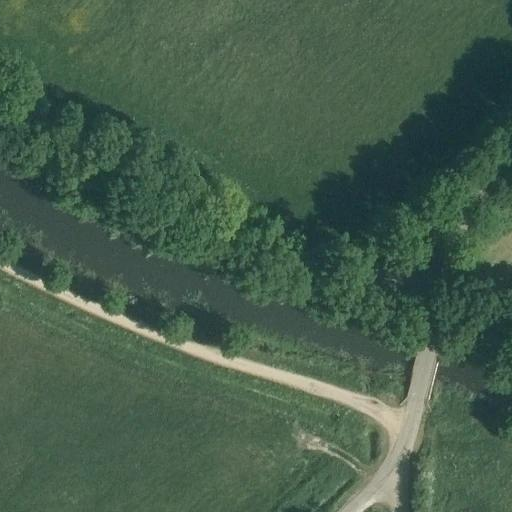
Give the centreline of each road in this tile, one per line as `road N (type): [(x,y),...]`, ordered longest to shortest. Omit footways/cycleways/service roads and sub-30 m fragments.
road 1 (unclassified): [(446,280),(405,271),(343,276),(263,245),(0,99)]
road 2 (track): [(405,432),(348,398),(98,310),(0,259)]
road 3 (unclassified): [(397,462),(446,280)]
road 4 (unclassified): [(446,280),(467,206),(511,149)]
